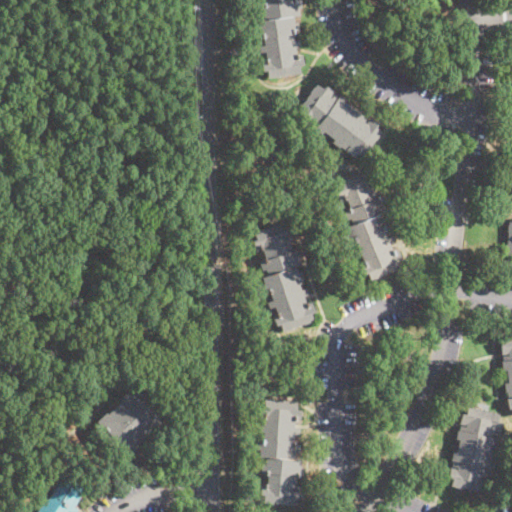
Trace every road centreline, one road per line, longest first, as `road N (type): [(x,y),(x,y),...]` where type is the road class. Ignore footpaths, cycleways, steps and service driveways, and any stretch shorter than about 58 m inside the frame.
road 1 (residential): [(468,0),(474,68),(440,360),(365,511)]
road 2 (tertiary): [(207,0),(213,511)]
